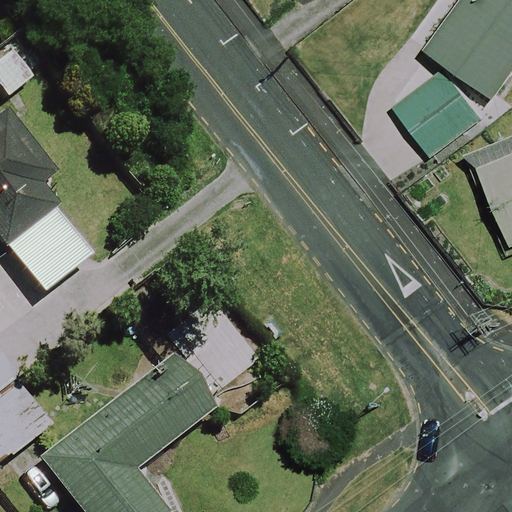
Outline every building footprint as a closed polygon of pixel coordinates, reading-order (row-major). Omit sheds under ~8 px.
[(511,86),(511,0),(463,0),(425,58),(499,106),(511,86)] [(30,88),(5,57),(0,60),(0,107),(2,110),(30,88)] [(477,133),(436,78),(393,111),(434,166),(477,133)] [(86,263),(32,204),(72,168),(30,122),(16,135),(2,120),(0,121),(0,258),(41,303),(86,263)] [(511,152),(481,163),(510,251),(511,250),(511,152)] [(0,393),(10,386),(0,372),(0,393)] [(208,428),(169,372),(34,469),(64,511),(146,511),(127,486),(208,428)] [(10,386),(0,393),(0,471),(47,437),(10,386)]
